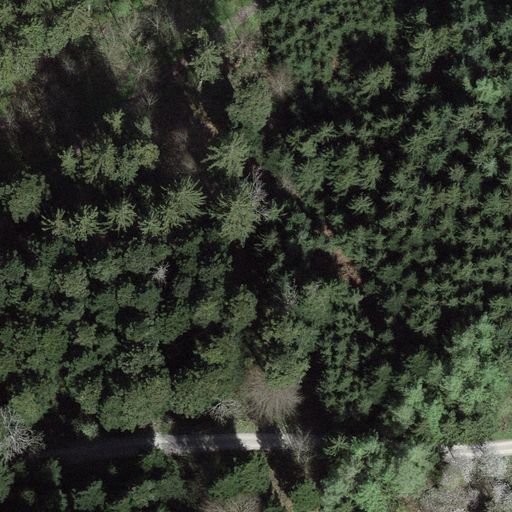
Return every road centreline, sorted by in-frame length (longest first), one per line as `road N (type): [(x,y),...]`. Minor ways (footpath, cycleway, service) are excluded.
road 1 (track): [(511,443),(462,452),(214,442),(0,469)]
road 2 (track): [(0,221),(146,88),(266,0)]
